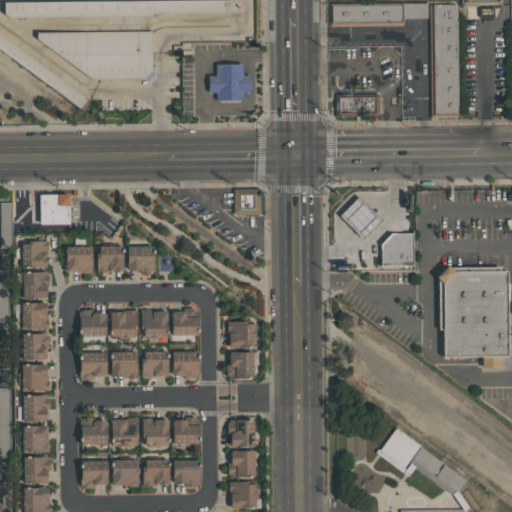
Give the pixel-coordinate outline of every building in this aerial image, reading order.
[(4,3),(234,1),(234,15),(4,17),(4,3)] [(426,4),(426,18),(401,18),(401,25),(328,25),(328,4),(426,4)] [(431,115),(430,4),(455,4),(456,115),(431,115)] [(36,33),(150,32),(151,78),(67,79),(67,58),(56,58),(56,47),(36,47),(36,33)] [(0,36),(87,96),(82,104),(0,47),(0,36)] [(241,63),(241,75),(249,75),(249,92),(242,92),(242,99),(215,100),(215,92),(207,93),(207,76),(214,75),(214,63),(241,63)] [(335,115),(335,97),(379,96),(379,115),(335,115)] [(259,214),(232,215),(232,189),(258,188),(259,214)] [(69,225),(37,225),(36,193),(69,193),(69,225)] [(338,215),(356,196),(380,219),(362,238),(338,215)] [(0,247),(0,202),(11,202),(11,247),(0,247)] [(412,234),(411,267),(379,267),(380,234),(412,234)] [(46,267),(20,267),(20,242),(45,241),(46,267)] [(90,272),(64,272),(64,246),(89,245),(90,272)] [(94,246),(121,245),(121,271),(95,271),(94,246)] [(152,246),(152,271),(126,271),(126,246),(152,246)] [(505,269),(506,356),(439,356),(438,270),(505,269)] [(46,298),(21,298),(21,271),(46,271),(46,298)] [(46,328),(21,328),(21,302),(46,302),(46,328)] [(197,335),(170,335),(170,311),(186,311),(186,308),(196,308),(197,335)] [(108,311),(134,310),(135,337),(109,337),(108,311)] [(165,310),(166,336),(139,336),(139,310),(165,310)] [(104,335),(79,335),(79,311),(104,311),(104,335)] [(252,321),(252,347),(226,348),(226,322),(252,321)] [(46,333),(46,359),(21,360),(21,333),(46,333)] [(134,376),(109,377),(108,351),(134,350),(134,376)] [(139,351),(166,350),(167,376),(140,377),(139,351)] [(197,351),(197,377),(182,378),(182,375),(171,375),(170,351),(197,351)] [(251,351),(252,378),(226,379),(226,352),(251,351)] [(104,353),(104,378),(78,377),(79,352),(104,353)] [(46,389),(20,390),(20,364),(46,363),(46,389)] [(0,388),(9,388),(10,457),(0,457),(0,388)] [(21,421),(21,395),(46,394),(46,421),(21,421)] [(170,420),(187,419),(187,416),(197,416),(198,443),(171,444),(170,420)] [(136,419),(135,446),(109,445),(109,418),(136,419)] [(167,418),(167,445),(140,445),(140,418),(167,418)] [(79,443),(79,419),(105,419),(105,444),(79,443)] [(252,446),(228,446),(227,419),(252,419),(252,446)] [(25,426),(46,425),(47,451),(26,452),(25,426)] [(464,477),(453,495),(412,468),(407,475),(375,454),(392,429),(464,477)] [(252,450),(253,477),(227,477),(227,450),(252,450)] [(46,482),(22,483),(21,457),(48,455),(48,466),(45,466),(46,482)] [(140,485),(140,459),(167,459),(167,485),(140,485)] [(198,459),(198,486),(184,486),(183,483),(171,483),(171,460),(198,459)] [(106,486),(80,486),(79,461),(105,460),(106,486)] [(136,486),(110,486),(109,460),(135,460),(136,486)] [(227,508),(228,481),(254,481),(253,508),(227,508)] [(47,487),(47,511),(21,511),(21,487),(47,487)]
